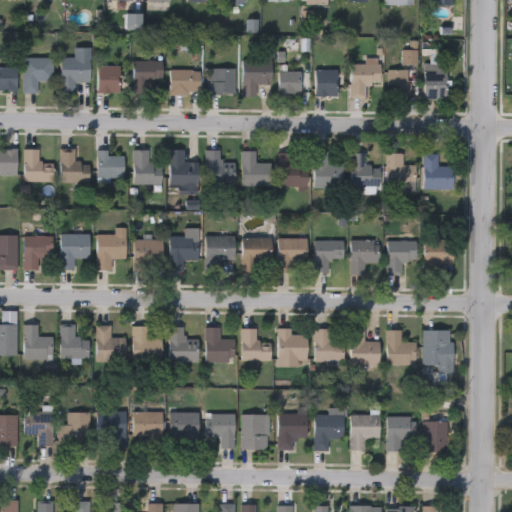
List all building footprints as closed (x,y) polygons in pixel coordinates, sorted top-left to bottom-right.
[(52,80),(37,80),(37,92),(22,92),(22,57),(52,57),(52,80)] [(72,81),(72,92),(60,92),(60,57),(89,57),(89,81),(72,81)] [(132,83),(132,59),(161,59),(161,83),(132,83)] [(241,59),(270,59),(270,84),(255,84),(255,96),(241,96),(241,59)] [(379,87),(373,87),(373,96),(349,96),(349,65),(379,65),(379,87)] [(0,66),(16,66),(16,90),(0,90),(0,66)] [(119,66),(119,92),(96,92),(96,66),(119,66)] [(233,68),(233,94),(209,94),(209,80),(218,80),(218,68),(233,68)] [(168,94),(168,69),(199,69),(199,94),(168,94)] [(314,96),(314,69),(335,69),(335,96),(314,96)] [(409,69),(409,98),(387,98),(387,69),(409,69)] [(300,70),(300,94),(277,94),(277,70),(300,70)] [(423,98),(423,70),(445,70),(445,98),(423,98)] [(0,148),(15,148),(15,175),(0,175),(0,148)] [(22,181),(22,148),(39,148),(39,164),(52,164),(52,181),(22,181)] [(160,183),(132,183),(132,149),(147,149),(147,165),(160,165),(160,183)] [(167,185),(167,149),(181,149),(181,161),(197,161),(197,185),(167,185)] [(80,160),(80,182),(58,182),(58,150),(74,150),(74,160),(80,160)] [(122,177),(96,177),(96,150),(106,150),(106,155),(122,155),(122,177)] [(220,166),(233,166),(233,185),(203,185),(203,150),(220,150),(220,166)] [(269,185),(240,185),(240,150),(254,150),(254,162),(269,162),(269,185)] [(342,187),(312,187),(312,152),(326,152),(326,164),(342,164),(342,187)] [(349,152),(364,152),(364,166),(379,166),(379,186),(349,186),(349,152)] [(276,186),(276,153),(292,153),(292,165),(306,165),(306,186),(276,186)] [(400,153),(400,165),(415,165),(415,188),(385,188),(385,153),(400,153)] [(451,166),(451,189),(421,189),(421,154),(437,154),(437,166),(451,166)] [(125,228),(125,258),(110,258),(110,269),(95,269),(95,234),(113,234),(113,228),(125,228)] [(197,259),(181,259),(181,270),(168,270),(168,236),(183,236),(183,228),(197,228),(197,259)] [(59,233),(88,233),(88,257),(73,257),(73,269),(59,269),(59,233)] [(0,234),(16,234),(16,269),(0,269),(0,234)] [(22,268),(22,235),(51,235),(51,257),(37,257),(37,268),(22,268)] [(232,260),(218,260),(218,270),(204,270),(203,235),(232,235),(232,260)] [(269,237),(269,263),(258,263),(258,272),(240,272),(240,237),(269,237)] [(276,272),(276,237),(305,237),(305,260),(291,260),(291,272),(276,272)] [(132,239),(161,239),(161,267),(132,267),(132,239)] [(349,239),(378,239),(378,263),(363,263),(363,274),(349,274),(349,239)] [(422,264),(422,239),(452,239),(452,264),(422,264)] [(342,240),(342,259),(328,259),(328,272),(312,272),(312,240),(342,240)] [(386,240),(415,240),(415,262),(400,262),(400,274),(386,274),(386,240)] [(0,324),(15,324),(15,355),(0,355),(0,324)] [(22,359),(22,325),(36,325),(36,336),(51,336),(51,359),(22,359)] [(58,358),(58,325),(73,325),(73,338),(88,338),(88,358),(58,358)] [(95,362),(95,325),(109,325),(109,337),(124,337),(124,362),(95,362)] [(146,325),(146,337),(160,337),(160,360),(131,360),(131,325),(146,325)] [(196,362),(168,362),(167,327),(183,326),(183,339),(196,339),(196,362)] [(232,362),(203,362),(203,327),(218,327),(218,339),(232,339),(232,362)] [(269,360),(240,360),(240,328),(256,328),(256,344),(269,344),(269,360)] [(275,367),(275,329),(306,329),(306,367),(275,367)] [(342,341),(342,361),(313,361),(313,329),(328,329),(328,341),(342,341)] [(348,364),(348,329),(363,329),(363,341),(378,341),(378,364),(348,364)] [(415,341),(415,364),(385,365),(385,330),(399,330),(399,342),(415,341)] [(421,330),(451,330),(451,373),(421,373),(421,330)] [(328,415),(328,408),(344,408),(344,438),(327,438),(327,451),(313,451),(313,415),(328,415)] [(51,445),(35,445),(35,435),(23,435),(23,411),(51,411),(51,445)] [(96,447),(96,411),(125,411),(125,447),(96,447)] [(161,411),(161,446),(143,446),(143,437),(132,437),(132,411),(161,411)] [(58,425),(65,425),(65,412),(91,412),(91,447),(58,447),(58,425)] [(197,412),(197,442),(168,442),(168,412),(197,412)] [(276,413),(306,413),(306,437),(291,437),(291,449),(276,449),(276,413)] [(0,414),(15,414),(15,445),(0,445),(0,414)] [(233,414),(233,447),(218,447),(218,437),(204,437),(204,414),(233,414)] [(239,414),(267,414),(267,448),(239,448),(239,414)] [(349,450),(349,415),(378,415),(378,438),(364,438),(364,450),(349,450)] [(385,450),(385,416),(410,416),(410,450),(385,450)] [(445,420),(445,452),(421,452),(421,420),(445,420)] [(15,511),(0,511),(0,499),(16,500),(15,511)] [(36,511),(36,501),(51,501),(51,511),(36,511)] [(72,511),(72,501),(87,501),(87,511),(72,511)] [(109,511),(109,502),(124,502),(124,511),(109,511)] [(145,511),(145,503),(161,503),(161,511),(145,511)] [(171,511),(171,503),(197,503),(197,511),(171,511)] [(217,511),(217,503),(233,503),(233,511),(217,511)]
